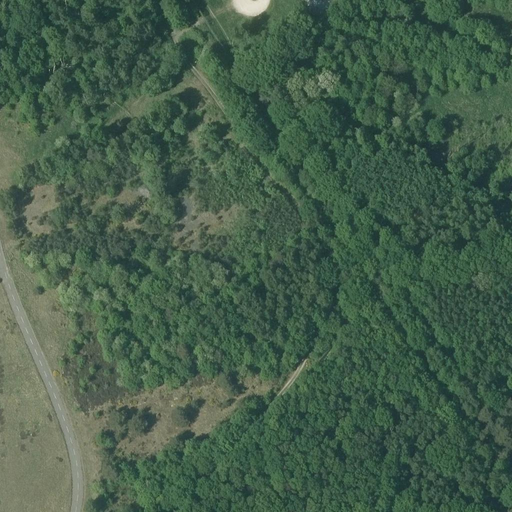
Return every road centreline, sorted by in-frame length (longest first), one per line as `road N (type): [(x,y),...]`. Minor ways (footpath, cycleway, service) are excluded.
road 1 (track): [(156,0),(189,67),(277,173),(340,277),(334,304),(273,401),(170,511)]
road 2 (track): [(404,292),(211,16)]
road 3 (track): [(511,450),(404,292)]
